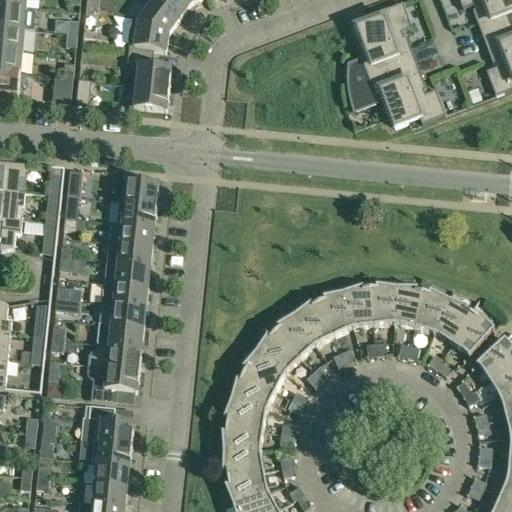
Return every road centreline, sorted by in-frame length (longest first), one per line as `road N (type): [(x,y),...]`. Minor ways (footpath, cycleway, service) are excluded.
road 1 (residential): [(168,511),(205,155)]
road 2 (residential): [(309,485),(309,422),(326,395),(384,370),(416,376),(443,393),(462,420),(463,483),(443,511)]
road 3 (residential): [(205,155),(511,185)]
road 4 (residential): [(205,155),(221,51),(345,0)]
road 5 (residential): [(205,155),(0,135)]
